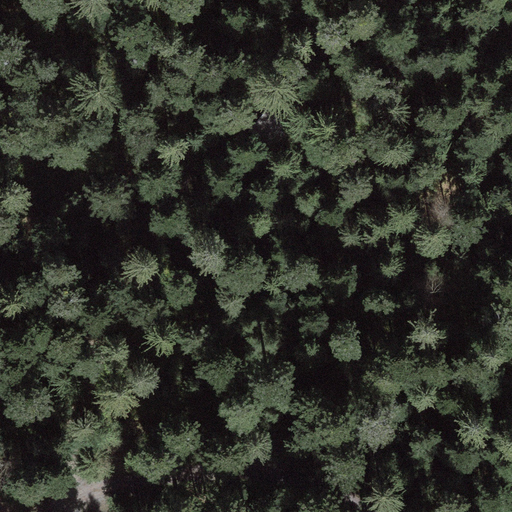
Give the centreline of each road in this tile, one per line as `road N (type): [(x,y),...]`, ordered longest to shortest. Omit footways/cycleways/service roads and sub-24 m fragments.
road 1 (track): [(380,0),(251,95),(160,198),(103,311),(65,431),(58,511)]
road 2 (track): [(69,511),(138,482),(245,471),(300,480),(372,511)]
